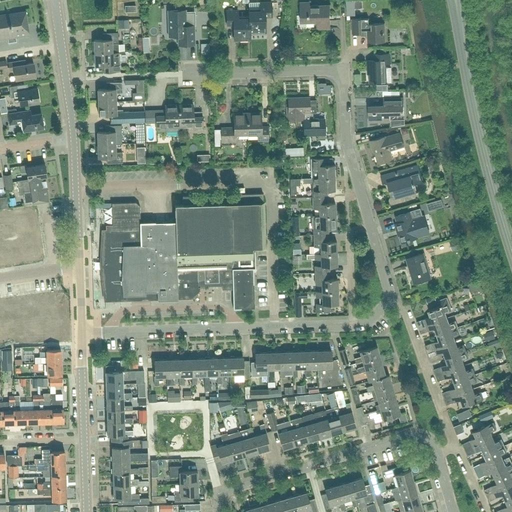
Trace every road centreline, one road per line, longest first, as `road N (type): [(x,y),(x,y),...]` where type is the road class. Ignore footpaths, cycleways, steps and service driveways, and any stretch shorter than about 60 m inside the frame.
road 1 (residential): [(382,224),(345,140),(342,69),(185,74)]
road 2 (residential): [(80,334),(351,326)]
road 3 (tertiary): [(511,249),(455,0)]
road 4 (residential): [(217,511),(222,491),(403,438),(421,435),(437,453)]
road 5 (residential): [(453,447),(410,328),(390,304)]
road 6 (residential): [(74,139),(53,0)]
road 7 (residential): [(351,326),(349,231),(382,224)]
road 8 (residential): [(77,265),(74,139)]
